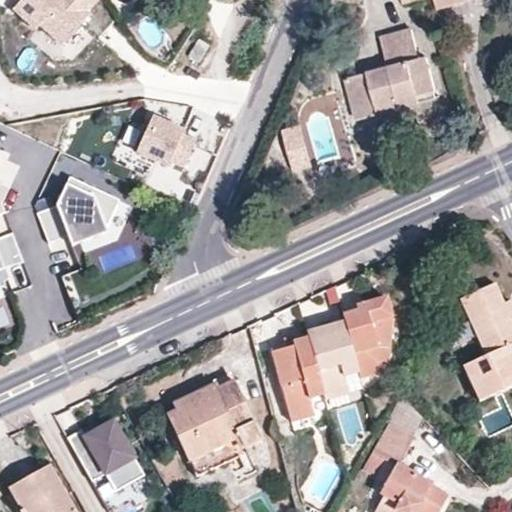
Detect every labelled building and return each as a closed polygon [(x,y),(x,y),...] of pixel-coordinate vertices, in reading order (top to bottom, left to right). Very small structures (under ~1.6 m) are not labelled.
[(25,0),(15,12),(38,32),(42,28),(64,48),(91,18),(87,14),(100,0),(25,0)] [(436,0),(439,10),(476,0),(436,0)] [(266,5),(255,2),(250,15),(262,18),(266,5)] [(439,92),(430,57),(422,59),(413,30),(381,38),(389,66),(347,78),(358,122),(384,115),(381,107),(439,92)] [(203,65),(213,47),(202,41),(192,58),(203,65)] [(201,142),(158,123),(141,159),(173,173),(177,165),(188,170),(201,142)] [(109,231),(123,203),(73,180),(60,209),(40,217),(51,246),(71,239),(75,249),(111,235),(109,231)] [(24,263),(12,231),(0,235),(0,271),(4,270),(24,263)] [(511,319),(505,304),(496,285),(460,301),(486,357),(463,368),(479,403),(511,388),(511,319)] [(309,342),(271,352),(291,425),(314,419),(310,403),(325,399),(326,404),(349,398),(345,382),(359,378),(361,384),(383,378),(392,322),(387,303),(373,312),(371,307),(343,320),(345,327),(308,337),(309,342)] [(163,411),(187,458),(236,436),(244,448),(260,440),(231,379),(163,411)] [(403,395),(387,427),(411,440),(424,417),(403,395)] [(83,435),(69,443),(93,486),(106,478),(117,497),(146,481),(115,426),(87,442),(83,435)] [(387,427),(371,456),(386,464),(396,469),(411,440),(387,427)] [(247,455),(244,448),(236,436),(187,458),(195,478),(247,455)] [(378,478),(386,464),(371,456),(363,470),(378,478)] [(75,511),(51,467),(41,472),(44,477),(19,492),(16,486),(8,491),(12,499),(19,511),(75,511)] [(428,491),(430,487),(396,469),(372,511),(439,511),(446,500),(428,491)] [(41,472),(16,486),(19,492),(44,477),(41,472)] [(19,511),(12,499),(7,501),(13,511),(19,511)]
